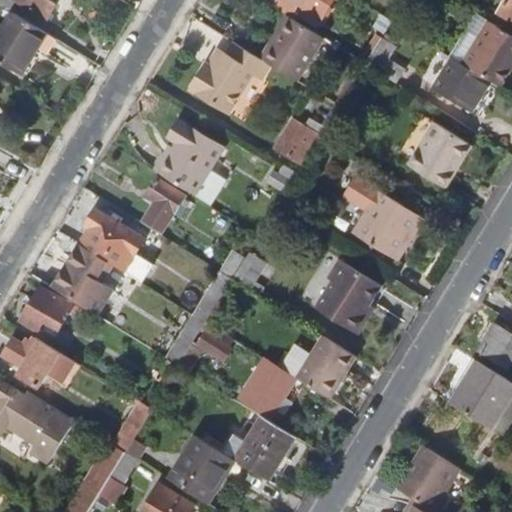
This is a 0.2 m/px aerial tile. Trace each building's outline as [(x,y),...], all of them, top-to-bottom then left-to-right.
[(0,0),(12,8),(15,0),(19,0),(49,19),(60,0),(0,0)] [(303,0),(303,1),(321,12),(328,0),(303,0)] [(0,58),(21,72),(48,31),(16,11),(0,36),(0,58)] [(283,11),(267,36),(274,41),(290,15),(283,11)] [(267,36),(257,54),(273,63),(299,80),(326,37),(290,15),(274,41),(267,36)] [(511,69),(511,32),(493,21),(466,63),(492,78),(503,85),(511,69)] [(264,77),(273,63),(257,54),(237,41),(229,54),(225,51),(215,67),(209,64),(194,88),(231,111),(256,72),(264,77)] [(215,67),(225,51),(219,48),(209,64),(215,67)] [(378,53),(371,65),(412,89),(419,78),(378,53)] [(471,110),(492,78),(466,63),(454,56),(435,87),(471,110)] [(278,145),(306,163),(326,130),(298,112),(278,145)] [(169,137),(174,140),(185,123),(180,120),(169,137)] [(411,164),(448,186),(473,142),(437,121),(411,164)] [(171,156),(166,153),(165,152),(155,169),(195,194),(224,147),(185,123),(174,140),(179,144),(176,149),(171,156)] [(170,145),(166,153),(171,156),(176,149),(170,145)] [(160,149),(150,166),(155,169),(165,152),(160,149)] [(271,178),(289,190),(296,178),(278,167),(271,178)] [(355,232),(400,260),(426,217),(380,189),(359,176),(347,195),(369,208),(355,232)] [(168,212),(179,219),(169,235),(186,245),(208,210),(180,193),(168,212)] [(123,223),(113,217),(98,207),(87,225),(91,227),(82,242),(110,260),(120,266),(129,250),(136,255),(147,238),(123,223)] [(116,211),(113,217),(123,223),(127,217),(116,211)] [(110,260),(82,242),(54,286),(100,314),(115,289),(98,278),(110,260)] [(237,249),(223,271),(235,278),(249,257),(237,249)] [(278,267),(252,251),(249,257),(235,278),(261,294),(278,267)] [(359,335),(369,319),(364,317),(372,305),(384,286),(343,259),(330,278),(335,281),(318,308),(359,335)] [(223,271),(197,313),(200,316),(208,321),(235,278),(223,271)] [(47,320),(62,329),(72,313),(79,317),(84,310),(45,287),(24,321),(40,331),(47,320)] [(377,308),(372,305),(364,317),(369,319),(377,308)] [(200,316),(181,346),(190,351),(208,321),(200,316)] [(511,363),(511,330),(501,324),(485,349),(511,365),(511,363)] [(227,361),(235,346),(208,330),(199,344),(227,361)] [(64,384),(78,362),(43,341),(41,344),(36,341),(34,344),(20,335),(10,352),(31,365),(25,375),(42,387),(50,375),(64,384)] [(313,357),(300,378),(332,397),(358,355),(326,336),(313,357)] [(298,348),(285,368),(300,378),(313,357),(298,348)] [(156,377),(169,386),(182,365),(169,357),(156,377)] [(494,426),(511,396),(511,377),(480,358),(454,401),(494,426)] [(267,359),(243,399),(275,419),(281,410),(289,415),(297,400),(289,395),(300,379),(267,359)] [(32,391),(29,397),(3,379),(0,383),(0,436),(1,437),(6,430),(11,423),(40,442),(34,450),(51,462),(79,421),(32,391)] [(148,392),(142,401),(155,409),(161,399),(148,392)] [(506,433),(511,422),(511,396),(494,426),(506,433)] [(142,401),(116,444),(128,452),(155,409),(142,401)] [(269,478),(295,435),(264,416),(237,459),(240,462),(269,478)] [(196,434),(169,478),(177,482),(214,505),(240,462),(237,459),(196,434)] [(112,441),(67,511),(90,511),(102,494),(128,452),(116,444),(112,441)] [(463,467),(426,445),(401,487),(437,510),(440,505),(461,472),(463,467)] [(113,501),(140,459),(128,452),(102,494),(113,501)] [(191,511),(195,505),(162,484),(144,511),(191,511)]
